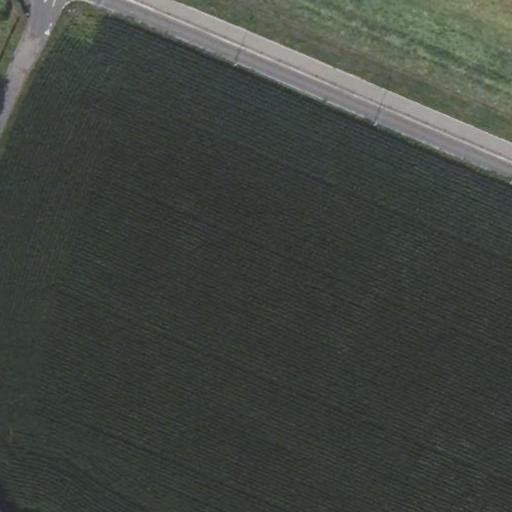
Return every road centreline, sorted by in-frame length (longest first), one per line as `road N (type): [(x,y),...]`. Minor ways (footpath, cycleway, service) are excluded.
road 1 (unclassified): [(124,0),(511,164)]
road 2 (residential): [(52,0),(0,124)]
